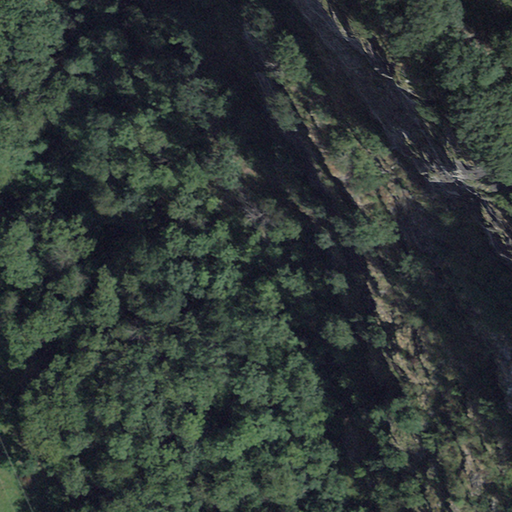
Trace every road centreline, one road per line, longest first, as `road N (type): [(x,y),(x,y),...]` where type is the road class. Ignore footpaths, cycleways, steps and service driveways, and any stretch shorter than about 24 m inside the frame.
road 1 (track): [(0,217),(95,235),(120,220),(117,204),(0,95)]
road 2 (track): [(0,350),(48,352),(75,334),(72,314),(27,276),(0,265)]
road 3 (track): [(0,37),(93,69),(101,51),(81,0)]
